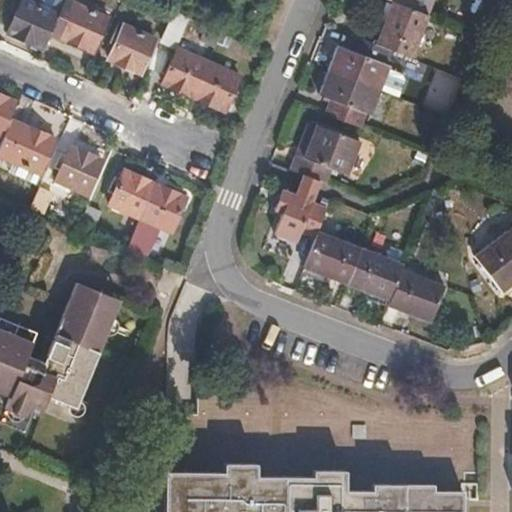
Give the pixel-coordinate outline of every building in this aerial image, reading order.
[(51,31),(58,15),(23,0),(21,0),(7,32),(42,48),(51,31)] [(91,50),(106,17),(68,0),(64,0),(58,15),(51,31),(91,50)] [(434,0),(388,0),(392,1),(429,16),(435,0),(434,0)] [(411,59),(429,16),(392,1),(375,45),(390,51),(411,59)] [(174,45),(186,18),(173,11),(161,39),(174,45)] [(139,72),(154,38),(123,24),(108,58),(139,72)] [(214,47),(220,33),(206,26),(200,41),(214,47)] [(399,99),(405,82),(402,75),(388,70),(388,68),(384,66),(390,51),(375,45),(355,37),(349,52),(338,48),(319,95),(331,100),(325,115),(360,128),(366,113),(370,115),(380,92),(399,99)] [(193,96),(208,62),(177,49),(163,83),(193,96)] [(223,109),(238,76),(208,62),(193,96),(223,109)] [(0,128),(12,103),(0,97),(0,128)] [(0,144),(0,155),(13,161),(8,172),(33,182),(55,134),(13,116),(0,144)] [(346,175),(359,142),(317,126),(304,159),(296,156),(290,171),(302,176),(319,183),(325,185),(331,169),(346,175)] [(86,194),(103,155),(73,142),(56,180),(86,194)] [(139,219),(154,186),(123,172),(109,206),(139,219)] [(315,194),(319,183),(302,176),(298,187),(315,194)] [(170,233),(185,199),(154,186),(139,219),(124,252),(141,260),(156,227),(170,233)] [(312,202),(315,194),(298,187),(294,196),(312,202)] [(317,232),(326,210),(312,204),(312,202),(294,196),(281,192),(274,211),(282,215),(275,235),(295,243),(300,233),(314,239),(317,232)] [(511,283),(511,229),(474,257),(500,292),(511,283)] [(347,285),(360,250),(317,232),(314,239),(303,268),(347,285)] [(389,301),(401,271),(403,266),(360,250),(347,285),(389,301)] [(429,322),(443,288),(401,271),(389,301),(387,306),(429,322)] [(0,392),(4,394),(0,406),(0,408),(20,417),(22,411),(35,415),(42,397),(69,408),(111,308),(95,302),(99,293),(69,281),(40,354),(34,352),(29,363),(18,358),(29,330),(0,318),(0,392)] [(111,308),(115,300),(99,293),(95,302),(111,308)] [(458,511),(459,492),(429,492),(429,484),(366,484),(365,492),(341,492),(341,471),(309,471),(309,478),(251,479),(252,465),(219,466),(218,475),(160,476),(160,511),(458,511)]
